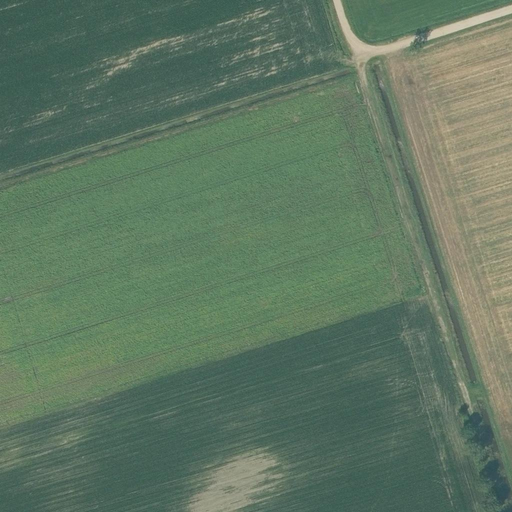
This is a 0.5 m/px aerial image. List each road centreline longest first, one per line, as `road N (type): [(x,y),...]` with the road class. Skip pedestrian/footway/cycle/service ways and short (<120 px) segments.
road 1 (track): [(337,0),(501,511)]
road 2 (track): [(357,56),(511,9)]
